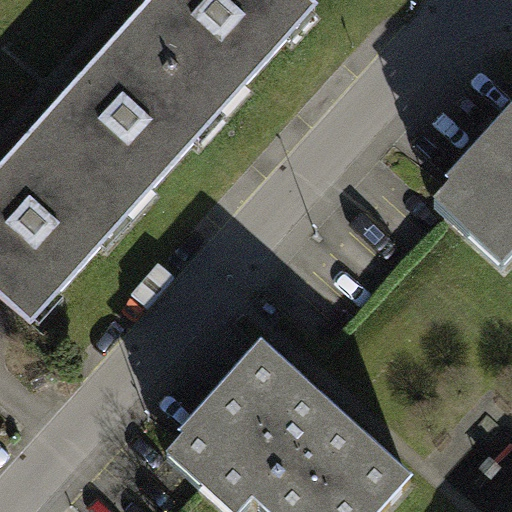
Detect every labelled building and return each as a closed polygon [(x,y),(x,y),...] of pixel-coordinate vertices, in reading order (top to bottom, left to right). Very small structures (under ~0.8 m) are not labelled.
[(180,0),(128,57),(223,143),(311,47),(258,0),(180,0)] [(128,57),(38,156),(133,243),(223,143),(128,57)] [(511,139),(455,202),(511,252),(511,139)] [(38,156),(0,197),(0,294),(47,337),(133,243),(38,156)] [(259,338),(167,434),(249,511),(380,511),(410,481),(259,338)]
